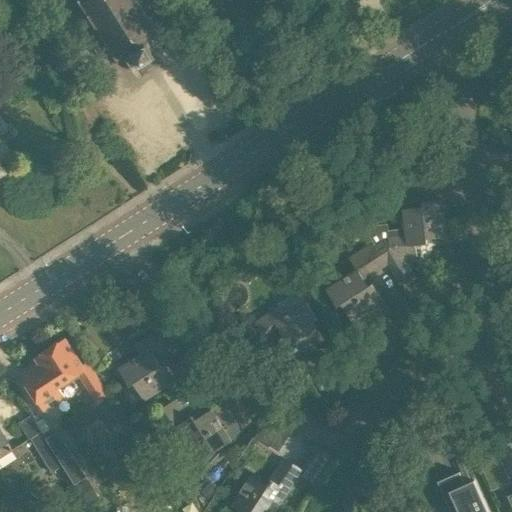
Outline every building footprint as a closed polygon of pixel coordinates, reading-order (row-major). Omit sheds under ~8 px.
[(127,63),(125,64),(129,69),(138,64),(140,69),(158,59),(154,53),(162,47),(159,42),(158,43),(155,38),(166,31),(165,29),(160,32),(157,27),(163,16),(156,6),(147,0),(71,0),(74,4),(80,3),(82,7),(79,12),(83,18),(88,17),(90,20),(93,45),(100,55),(112,54),(116,60),(111,63),(113,66),(124,58),(127,63)] [(347,203),(351,209),(362,202),(357,195),(347,203)] [(402,209),(405,234),(382,237),(350,257),(357,268),(327,288),(338,305),(342,302),(358,327),(389,307),(372,282),(368,284),(365,278),(386,264),(399,285),(414,275),(405,260),(416,259),(414,245),(427,244),(426,239),(445,237),(442,200),(421,202),(422,207),(402,209)] [(284,338),(281,340),(292,359),(323,339),(312,322),(317,319),(306,302),(285,315),(280,306),(255,321),(268,341),(281,333),(284,338)] [(135,345),(141,355),(119,368),(130,386),(134,383),(145,400),(176,380),(165,362),(161,365),(157,359),(171,350),(159,330),(135,345)] [(23,378),(43,411),(64,398),(57,389),(79,375),(97,404),(110,396),(87,360),(81,364),(67,341),(38,358),(43,366),(23,378)] [(178,432),(195,458),(211,448),(214,452),(231,441),(211,409),(195,420),(192,415),(185,420),(173,401),(150,415),(166,440),(178,432)] [(253,435),(261,440),(273,423),(265,418),(253,435)] [(8,443),(9,443),(0,428),(0,458),(13,450),(8,443)] [(45,439),(74,485),(87,477),(57,431),(45,439)] [(62,466),(45,439),(41,432),(30,439),(52,473),(62,466)] [(481,462),(485,471),(501,463),(497,455),(481,462)] [(243,511),(251,511),(252,511),(274,511),(302,470),(283,457),(267,483),(252,473),(232,504),(243,511)] [(208,497),(218,486),(203,473),(193,484),(208,497)] [(356,489),(361,490),(378,494),(381,483),(359,478),(356,489)] [(76,487),(87,505),(99,498),(87,480),(76,487)] [(488,511),(474,480),(449,491),(458,511),(488,511)] [(200,495),(183,506),(186,511),(204,511),(210,509),(200,495)]
